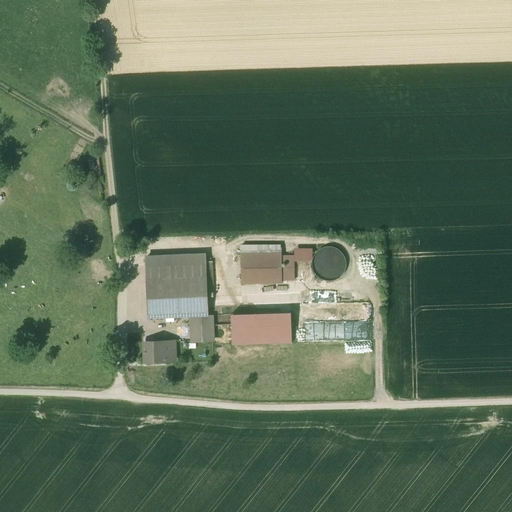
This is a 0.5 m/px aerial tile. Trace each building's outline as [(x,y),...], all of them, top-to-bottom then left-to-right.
[(281,254),(241,254),(241,284),(281,284),(281,254)] [(206,256),(145,258),(146,279),(207,277),(206,256)] [(207,277),(146,279),(148,319),(190,317),(208,316),(207,277)] [(233,315),(233,344),(291,342),(291,314),(233,315)] [(208,316),(190,317),(191,342),(213,341),(212,316),(208,316)] [(168,342),(144,343),(145,362),(164,362),(164,355),(168,355),(168,342)]
